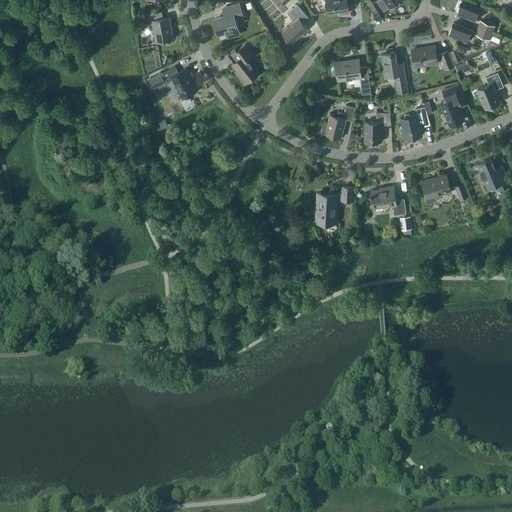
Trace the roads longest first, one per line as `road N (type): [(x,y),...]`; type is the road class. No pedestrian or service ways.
road 1 (unclassified): [(262,122),(323,152),(367,160),(423,154),(511,117)]
road 2 (residential): [(262,122),(319,47),(353,30),(408,25),(422,17),(426,0)]
road 3 (unclassified): [(191,0),(199,39),(224,87),(262,122)]
